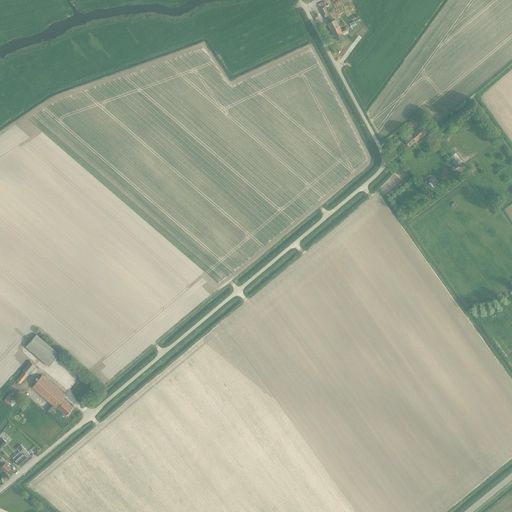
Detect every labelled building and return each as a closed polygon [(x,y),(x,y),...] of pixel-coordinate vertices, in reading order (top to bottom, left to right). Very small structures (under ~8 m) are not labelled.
[(328,5),(327,5),(324,1),(318,4),(320,9),(323,15),(325,18),(329,16),(331,21),(327,23),(334,37),(335,37),(337,40),(343,37),(341,34),(347,31),(346,28),(341,30),(331,11),(328,5)] [(411,120),(407,124),(410,128),(415,124),(414,124),(416,123),(413,119),(412,121),(411,120)] [(417,141),(427,132),(421,125),(411,134),(411,135),(404,140),(409,146),(414,141),(415,142),(416,140),(417,141)] [(440,131),(434,136),(437,140),(444,134),(440,131)] [(451,162),(456,168),(459,165),(454,159),(451,162)] [(434,186),(438,183),(432,177),(429,180),(434,186)] [(37,334),(26,346),(49,366),(60,354),(37,334)] [(24,372),(17,380),(20,384),(35,366),(30,361),(22,370),(24,372)] [(66,415),(73,407),(62,398),(65,395),(42,375),(32,387),(51,403),(46,409),(50,412),(55,407),(58,409),(58,408),(66,415)] [(4,400),(12,407),(18,399),(10,393),(4,400)] [(20,452),(13,458),(15,461),(18,465),(27,457),(29,454),(21,445),(17,448),(20,452)] [(5,462),(1,459),(0,459),(0,461),(4,464),(1,467),(6,472),(11,467),(5,462)]
